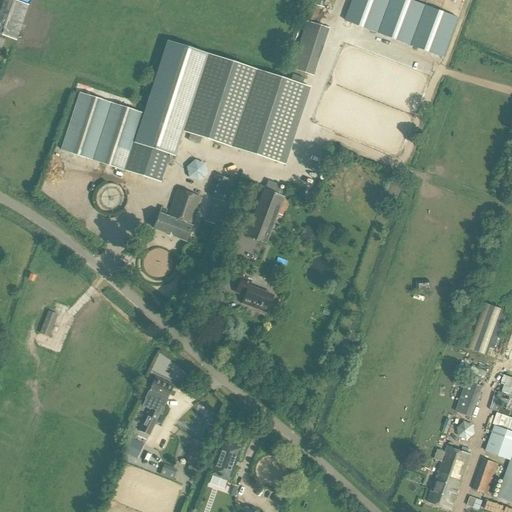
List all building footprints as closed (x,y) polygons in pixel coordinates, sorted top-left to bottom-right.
[(28,5),(13,0),(3,0),(0,9),(0,35),(16,40),(28,5)] [(310,0),(309,5),(324,9),(326,0),(310,0)] [(408,0),(353,0),(345,21),(443,58),(458,19),(408,0)] [(307,21),(291,69),(308,74),(324,27),(307,21)] [(134,143),(156,150),(147,178),(165,184),(182,131),(207,54),(190,49),(191,46),(184,44),(184,47),(167,41),(134,143)] [(279,163),(305,85),(207,54),(182,131),(279,163)] [(142,113),(79,93),(61,151),(123,171),(142,113)] [(195,160),(186,167),(188,178),(199,181),(207,174),(205,163),(195,160)] [(283,197),(283,198),(284,198),(297,198),(297,188),(283,188),(283,197)] [(167,210),(161,208),(153,229),(186,242),(192,226),(202,197),(176,189),(167,216),(165,215),(167,210)] [(263,189),(260,199),(245,237),(271,246),(285,208),(281,207),(284,198),(283,198),(283,197),(263,189)] [(219,224),(225,206),(212,202),(206,220),(219,224)] [(306,226),(300,241),(304,239),(314,243),(317,233),(321,231),(306,226)] [(236,293),(244,296),(241,304),(266,313),(273,295),(250,286),(251,281),(242,277),(236,293)] [(415,281),(416,293),(430,292),(429,281),(415,281)] [(481,302),(465,345),(464,348),(465,348),(487,356),(489,348),(494,350),(506,317),(501,316),(503,310),(481,302)] [(47,312),(41,329),(39,334),(49,338),(50,333),(56,316),(47,312)] [(461,374),(461,375),(462,375),(463,375),(464,375),(465,374),(466,374),(467,373),(468,372),(468,371),(469,370),(469,369),(468,368),(468,367),(468,366),(467,365),(466,365),(466,364),(465,364),(464,364),(463,364),(462,364),(461,364),(460,364),(459,365),(459,366),(458,366),(458,367),(458,368),(457,369),(457,370),(458,371),(458,372),(459,373),(460,374),(461,374)] [(511,375),(504,374),(502,382),(505,382),(503,391),(511,393),(511,375)] [(167,400),(173,387),(155,378),(149,392),(167,400)] [(483,386),(466,380),(455,412),(472,418),(483,386)] [(497,412),(496,416),(494,421),(507,425),(509,418),(511,408),(511,406),(511,395),(495,391),(492,400),(490,410),(497,412)] [(149,437),(160,415),(149,410),(139,432),(149,437)] [(464,422),(457,428),(458,437),(467,441),(475,434),(473,425),(464,422)] [(485,452),(510,461),(496,499),(511,504),(511,431),(494,426),(485,452)] [(132,438),(125,452),(130,454),(137,457),(144,444),(136,440),(132,438)] [(187,463),(189,464),(187,471),(196,474),(199,467),(196,466),(203,448),(202,448),(204,443),(195,440),(187,463)] [(219,476),(219,477),(221,478),(221,477),(228,479),(239,449),(223,444),(212,474),(219,476)] [(434,460),(441,462),(437,474),(461,482),(471,455),(446,446),(444,452),(438,450),(434,460)] [(484,494),(494,463),(482,459),(472,490),(484,494)] [(416,465),(409,462),(406,471),(412,473),(416,465)] [(160,474),(174,479),(178,468),(164,463),(160,474)] [(461,482),(437,474),(427,502),(451,510),(452,506),(453,504),(461,482)] [(476,499),(470,497),(467,506),(473,508),(476,499)]
